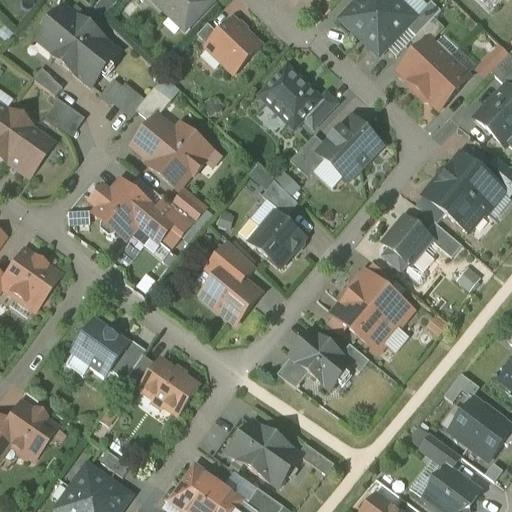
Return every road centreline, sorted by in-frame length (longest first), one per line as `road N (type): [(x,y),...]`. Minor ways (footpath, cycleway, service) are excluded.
road 1 (residential): [(255,0),(303,34),(421,148),(231,378)]
road 2 (residential): [(231,378),(91,275)]
road 3 (residential): [(152,495),(231,378)]
road 4 (residential): [(12,385),(91,275)]
